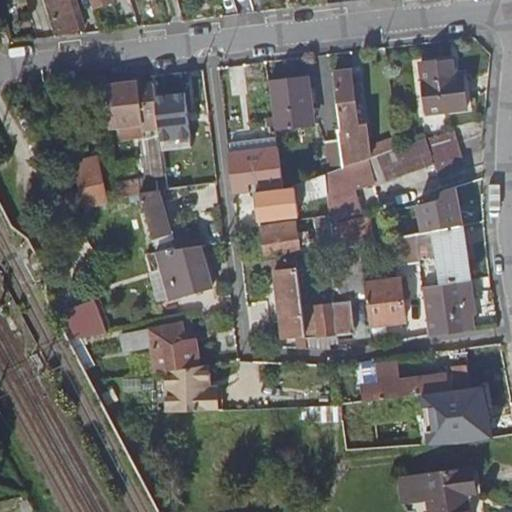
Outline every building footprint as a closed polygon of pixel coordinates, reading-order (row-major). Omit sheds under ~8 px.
[(49,0),(60,35),(87,26),(78,0),(49,0)] [(458,77),(456,61),(424,64),(430,113),(469,109),(466,77),(458,77)] [(341,131),(342,141),(345,168),(345,169),(367,161),(372,159),(368,128),(360,129),(353,73),(337,75),(344,131),(341,131)] [(156,86),(159,117),(196,113),(192,78),(155,83),(156,86)] [(271,83),(277,131),(316,126),(310,78),(271,83)] [(161,128),(159,117),(156,86),(141,87),(141,83),(106,88),(110,127),(144,123),(144,130),(161,128)] [(110,127),(112,140),(145,136),(144,130),(144,123),(110,127)] [(368,164),(372,179),(373,179),(376,189),(436,167),(441,181),(467,171),(453,133),(368,164)] [(233,156),(279,151),(278,140),(232,145),(233,156)] [(331,169),(345,168),(342,141),(328,143),(331,169)] [(258,193),(283,191),(279,151),(233,156),(230,156),(235,196),(258,193)] [(331,218),(331,221),(360,216),(352,187),(372,179),(368,164),(367,161),(345,169),(325,176),(331,218)] [(84,209),(110,204),(102,166),(76,172),(84,209)] [(315,188),(318,219),(331,218),(325,176),(283,191),(258,193),(261,220),(300,216),(297,194),(315,188)] [(168,190),(182,189),(181,178),(167,180),(168,190)] [(119,202),(141,194),(140,183),(117,185),(119,202)] [(162,191),(141,194),(158,253),(171,251),(202,247),(208,246),(207,237),(175,242),(162,200),(165,199),(162,191)] [(320,254),(336,252),(332,225),(331,221),(331,218),(318,219),(316,220),(319,241),(320,254)] [(338,252),(347,250),(362,247),(376,244),(367,218),(332,225),(336,252),(338,252)] [(308,245),(308,243),(307,234),(296,235),(295,226),(256,230),(257,245),(250,247),(252,262),(265,261),(298,257),(297,246),(308,245)] [(464,226),(418,236),(421,263),(422,267),(435,265),(434,253),(440,252),(444,284),(472,280),(464,226)] [(405,265),(421,263),(418,236),(402,239),(405,265)] [(298,257),(320,254),(319,241),(308,243),(308,245),(297,246),(298,257)] [(202,247),(171,251),(182,297),(212,287),(202,247)] [(367,293),(366,284),(362,247),(347,250),(352,295),(367,293)] [(343,296),(352,295),(347,250),(338,252),(343,296)] [(307,334),(304,306),(298,257),(265,261),(267,274),(277,273),(285,337),(299,335),(307,334)] [(400,280),(366,284),(367,293),(371,326),(405,322),(402,299),(400,283),(400,280)] [(400,283),(402,299),(410,298),(408,282),(400,283)] [(476,333),(474,318),(474,317),(465,318),(465,310),(476,309),(472,282),(425,289),(431,339),(476,333)] [(74,304),(81,337),(108,331),(101,298),(74,304)] [(351,302),(304,306),(307,334),(308,340),(336,337),(354,335),(351,302)] [(474,317),(474,318),(477,317),(476,309),(465,310),(465,318),(474,317)] [(184,345),(179,324),(124,336),(126,351),(153,345),(159,371),(202,366),(197,343),(184,345)] [(259,328),(261,340),(274,338),(272,326),(259,328)] [(301,350),(309,350),(308,340),(307,334),(299,335),(301,350)] [(308,340),(309,350),(331,352),(330,344),(336,343),(336,337),(308,340)] [(239,386),(239,361),(198,367),(198,410),(255,408),(255,386),(239,386)] [(458,392),(472,389),(468,367),(455,369),(458,392)] [(344,406),(450,393),(448,376),(365,387),(366,395),(344,398),(344,406)] [(482,442),(507,438),(498,379),(478,381),(480,399),(462,402),(467,443),(482,442)] [(435,399),(412,402),(414,413),(436,410),(435,399)] [(426,476),(430,500),(431,511),(470,511),(469,495),(479,493),(475,468),(426,476)] [(406,502),(430,500),(426,476),(402,480),(406,502)]
